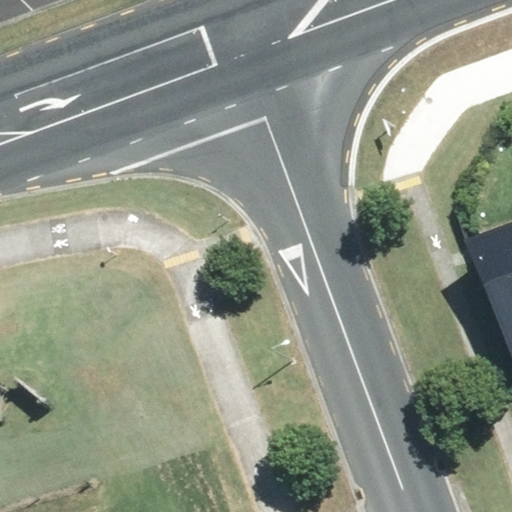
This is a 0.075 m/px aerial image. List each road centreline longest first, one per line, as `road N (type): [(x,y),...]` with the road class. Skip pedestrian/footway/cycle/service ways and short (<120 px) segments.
road 1 (residential): [(414,511),(229,38)]
road 2 (secondary): [(0,122),(229,38)]
